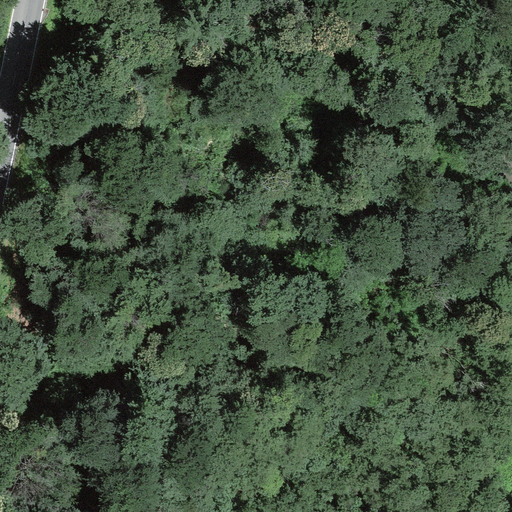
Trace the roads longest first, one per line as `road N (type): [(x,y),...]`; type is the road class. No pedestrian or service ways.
road 1 (tertiary): [(36,0),(0,208)]
road 2 (residential): [(511,193),(493,226),(463,389)]
